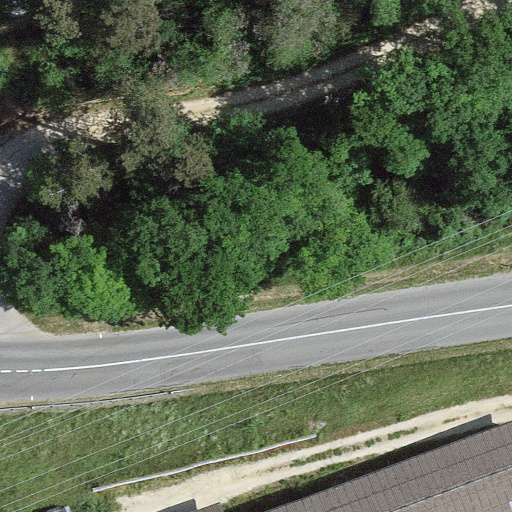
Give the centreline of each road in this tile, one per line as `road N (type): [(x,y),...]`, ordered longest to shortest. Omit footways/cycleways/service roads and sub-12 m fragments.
road 1 (track): [(0,168),(49,138),(282,99),(370,70),(511,2)]
road 2 (secondary): [(511,285),(0,336)]
